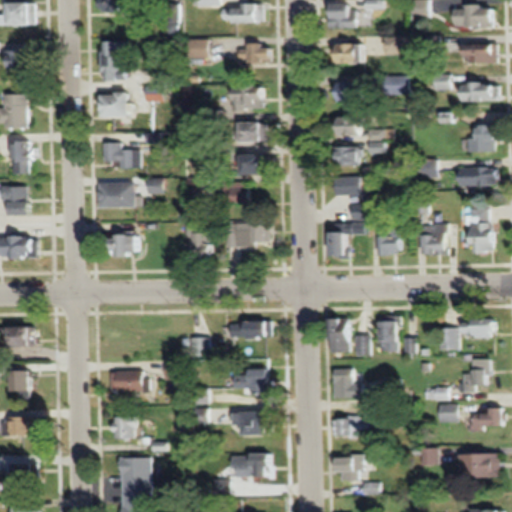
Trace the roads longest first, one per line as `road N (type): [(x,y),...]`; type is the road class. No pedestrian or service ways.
road 1 (residential): [(309,511),(296,0)]
road 2 (residential): [(80,511),(68,0)]
road 3 (residential): [(511,292),(0,302)]
